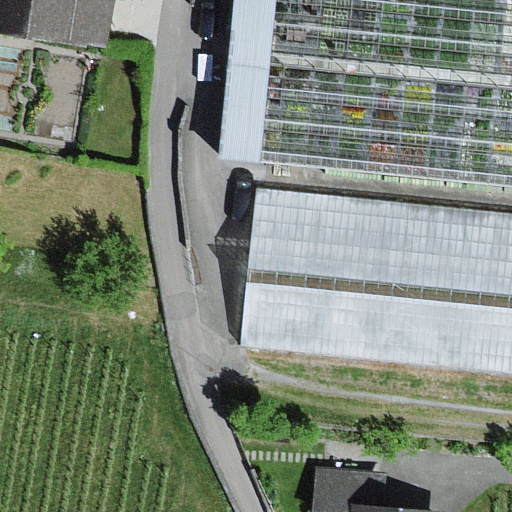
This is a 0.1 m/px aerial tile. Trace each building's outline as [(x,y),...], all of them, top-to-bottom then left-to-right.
[(0,0),(0,39),(98,56),(107,0),(0,0)] [(266,0),(224,0),(208,155),(249,159),(266,0)] [(511,0),(266,0),(249,159),(511,185),(511,0)] [(511,369),(511,212),(251,187),(235,342),(511,369)] [(346,503),(377,505),(381,471),(312,464),(309,499),(346,503)] [(377,505),(346,503),(344,511),(440,511),(377,505)]
